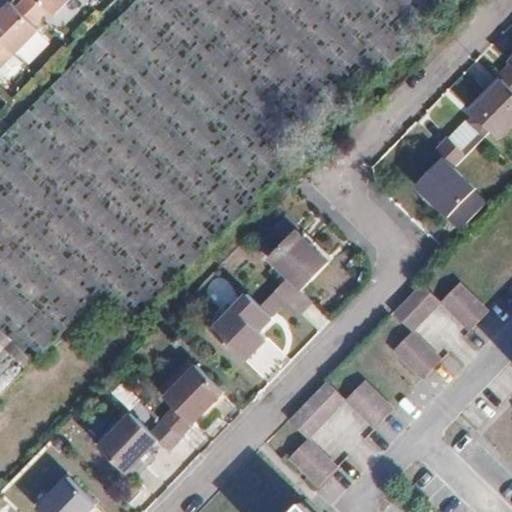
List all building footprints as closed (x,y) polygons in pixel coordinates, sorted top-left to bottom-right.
[(137,0),(0,139),(0,395),(102,292),(134,324),(454,0),(137,0)] [(37,0),(23,0),(21,2),(38,20),(48,10),(37,0)] [(66,0),(37,0),(48,10),(53,14),(66,0)] [(0,45),(12,57),(39,29),(34,24),(16,7),(12,2),(0,13),(0,45)] [(38,20),(21,2),(16,7),(34,24),(38,20)] [(0,68),(12,57),(0,45),(0,68)] [(503,79),(511,87),(511,63),(511,62),(499,75),(503,79)] [(485,123),(491,129),(500,138),(511,125),(511,87),(503,79),(472,111),(485,123)] [(460,148),(467,155),(491,129),(485,123),(460,148)] [(448,136),(436,149),(445,157),(455,167),(467,155),(460,148),(448,136)] [(477,187),(455,167),(445,157),(417,186),(461,230),(487,203),(474,190),(477,187)] [(280,247),(298,229),(286,218),(269,236),(280,247)] [(298,229),(280,247),(270,258),(290,277),(302,289),(330,261),(298,229)] [(471,271),(453,290),(481,318),(500,299),(471,271)] [(395,311),(415,329),(453,290),(433,272),(395,311)] [(261,306),(248,293),(213,328),(246,360),(268,337),(261,330),(273,318),(272,317),(288,300),(301,313),(313,301),(302,289),(290,277),(261,306)] [(443,357),(415,329),(396,348),(424,376),(443,357)] [(176,406),(194,423),(225,391),(197,363),(166,396),(176,406)] [(290,420),(309,438),(347,399),(328,380),(290,420)] [(366,380),(347,399),(376,427),(394,407),(366,380)] [(176,406),(164,418),(181,436),(194,423),(176,406)] [(143,457),(158,441),(160,439),(151,430),(131,411),(99,445),(132,477),(147,462),(143,457)] [(160,439),(158,441),(169,451),(183,437),(181,436),(164,418),(151,430),(160,439)] [(338,466),(309,438),(291,458),(318,486),(338,466)] [(342,464),(322,486),(334,498),(355,475),(342,464)] [(88,511),(97,503),(69,475),(38,507),(42,511),(88,511)] [(313,511),(303,502),(293,511),(313,511)]
